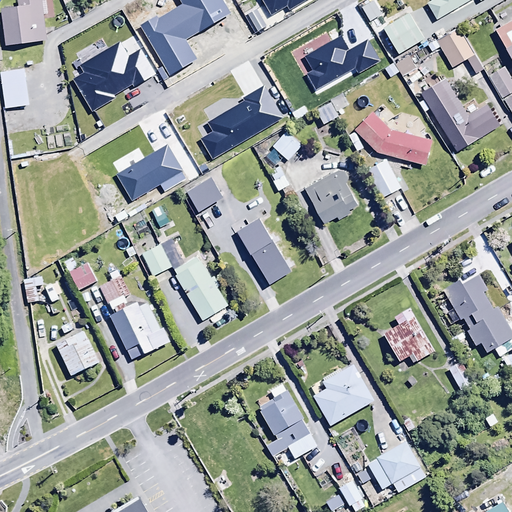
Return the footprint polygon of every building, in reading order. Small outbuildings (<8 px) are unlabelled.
[(16,8),(0,9),(0,16),(4,47),(47,41),(44,20),(54,18),(51,0),(20,0),(15,1),(16,8)] [(257,0),(268,17),(285,7),(287,11),(305,0),(257,0)] [(430,0),(426,2),(436,20),(474,0),(477,0),(479,3),(485,0),(430,0)] [(381,16),(373,2),(361,8),(369,23),(381,16)] [(424,40),(408,14),(382,30),(398,56),(424,40)] [(511,20),(493,32),(511,63),(511,20)] [(435,41),(449,69),(474,56),(459,28),(435,41)] [(379,62),(366,40),(347,50),(339,36),(302,57),(311,71),(305,74),(314,90),(351,69),(356,76),(379,62)] [(511,81),(503,67),(486,77),(511,119),(511,81)] [(23,70),(0,72),(0,82),(4,110),(27,107),(23,70)] [(498,125),(486,107),(468,118),(445,80),(421,95),(455,151),(498,125)] [(371,112),(352,130),(375,153),(423,166),(429,142),(389,131),(371,112)] [(302,146),(283,131),(270,149),(288,163),(302,146)] [(365,170),(379,200),(399,191),(385,161),(365,170)] [(341,170),(304,191),(323,223),(334,216),(338,222),(351,214),(349,211),(357,206),(344,186),(349,183),(341,170)] [(185,194),(196,213),(221,199),(210,180),(185,194)] [(168,225),(158,203),(148,208),(158,229),(168,225)] [(290,273),(256,219),(235,232),(268,286),(290,273)] [(152,278),(171,269),(170,266),(182,260),(172,240),(141,255),(152,278)] [(198,257),(172,271),(201,322),(227,308),(215,287),(218,286),(212,274),(208,276),(198,257)] [(76,268),(72,259),(62,264),(77,293),(95,283),(85,263),(76,268)] [(111,281),(98,287),(112,312),(127,305),(126,302),(131,299),(117,270),(108,274),(111,281)] [(461,285),(460,282),(443,291),(459,321),(462,320),(467,331),(466,332),(474,346),(478,344),(484,356),(511,341),(511,337),(496,308),(493,310),(484,294),(487,293),(478,276),(461,285)] [(34,288),(42,287),(40,278),(22,281),(27,306),(37,304),(34,288)] [(136,304),(109,316),(131,360),(170,343),(163,325),(157,327),(148,306),(138,310),(136,304)] [(381,335),(398,363),(407,358),(412,365),(433,352),(408,309),(392,319),(396,327),(381,335)] [(84,332),(54,346),(69,377),(98,364),(84,332)] [(511,346),(510,347),(511,351),(511,354),(502,360),(510,375),(511,374),(511,346)] [(353,364),(320,381),(325,390),(313,397),(329,427),(374,403),(353,364)] [(456,364),(446,370),(460,393),(470,387),(456,364)] [(266,447),(271,457),(286,449),(293,461),(316,448),(282,386),(269,393),(273,400),(256,409),(274,442),(266,447)] [(407,443),(394,422),(388,426),(399,445),(397,446),(365,465),(380,491),(391,484),(397,495),(425,479),(404,444),(407,443)] [(202,440),(230,482),(256,465),(228,423),(202,440)] [(218,479),(212,483),(222,497),(228,493),(218,479)] [(338,490),(347,507),(361,500),(352,483),(338,490)] [(146,511),(138,497),(113,511),(146,511)] [(486,511),(506,511),(502,503),(486,511)]
